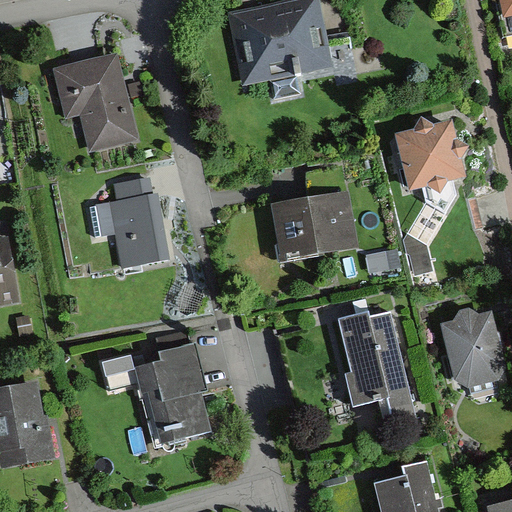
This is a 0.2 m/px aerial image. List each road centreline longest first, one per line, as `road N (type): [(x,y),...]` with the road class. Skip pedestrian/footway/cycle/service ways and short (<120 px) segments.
road 1 (residential): [(196,203),(152,0)]
road 2 (residential): [(511,198),(470,0)]
road 3 (residential): [(220,318),(272,511)]
